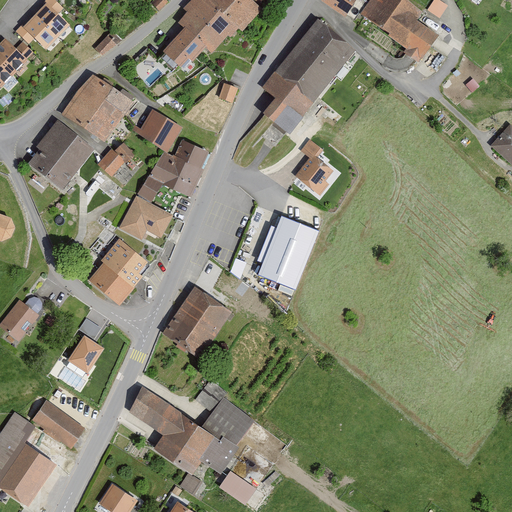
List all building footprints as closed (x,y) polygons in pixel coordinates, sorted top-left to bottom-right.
[(159,15),(169,4),(165,0),(155,0),(150,6),(159,15)] [(220,47),(238,28),(209,0),(190,0),(182,9),(187,14),(220,47)] [(243,33),(263,10),(258,6),(251,0),(209,0),(238,28),(243,33)] [(316,0),(344,20),(358,0),(316,0)] [(370,0),(358,17),(385,37),(417,63),(435,40),(412,22),(421,11),(406,0),(370,0)] [(443,0),(434,0),(428,9),(441,17),(449,4),(443,0)] [(68,23),(47,3),(25,26),(46,46),(68,23)] [(210,57),(220,47),(187,14),(177,24),(181,29),(205,52),(210,57)] [(286,137),(353,52),(315,22),(262,89),(274,99),(262,116),(286,137)] [(192,66),(205,52),(181,29),(167,42),(170,46),(186,61),(192,66)] [(115,44),(108,36),(97,48),(102,53),(115,44)] [(0,88),(33,54),(22,43),(15,50),(4,39),(0,42),(0,88)] [(177,70),(186,61),(170,46),(162,54),(177,70)] [(103,144),(134,103),(92,76),(60,116),(103,144)] [(232,101),(237,87),(225,83),(220,96),(232,101)] [(166,154),(181,129),(152,111),(141,130),(135,126),(130,131),(166,154)] [(59,192),(92,151),(56,122),(35,148),(39,151),(27,166),(59,192)] [(490,148),(511,168),(511,167),(511,126),(490,148)] [(333,173),(315,157),(321,150),(309,141),(300,151),(310,160),(295,178),(314,195),(315,194),(319,198),(329,187),(325,183),(333,173)] [(200,170),(207,153),(182,142),(174,159),(159,152),(148,177),(190,199),(202,171),(200,170)] [(133,156),(123,143),(113,151),(124,164),(133,156)] [(110,178),(123,164),(109,152),(97,166),(110,178)] [(146,177),(136,197),(151,204),(161,184),(146,177)] [(155,250),(173,216),(151,204),(136,197),(118,230),(155,250)] [(92,225),(99,229),(82,250),(102,265),(133,291),(158,262),(109,230),(114,222),(100,214),(92,225)] [(9,219),(0,215),(0,244),(9,242),(14,228),(9,219)] [(294,291),(317,232),(280,218),(257,277),(294,291)] [(89,281),(118,308),(133,291),(102,265),(89,281)] [(197,361),(231,314),(194,288),(160,335),(197,361)] [(35,314),(39,310),(41,305),(38,300),(32,298),(27,301),(25,306),(35,314)] [(0,331),(17,344),(38,316),(35,314),(25,306),(19,301),(0,326),(0,331)] [(80,329),(95,338),(102,326),(87,317),(80,329)] [(103,347),(84,335),(69,359),(88,371),(103,347)] [(236,454),(234,452),(255,422),(223,399),(202,429),(143,387),(126,411),(164,438),(154,450),(188,476),(189,475),(192,477),(201,464),(219,477),(236,454)] [(0,485),(30,505),(64,453),(66,454),(84,432),(46,402),(30,422),(15,412),(0,434),(0,485)] [(218,489),(245,506),(256,490),(230,472),(218,489)] [(180,488),(194,497),(202,484),(192,477),(189,475),(188,476),(180,488)] [(109,511),(129,511),(137,502),(112,485),(98,505),(109,511)] [(191,511),(176,502),(169,511),(191,511)]
